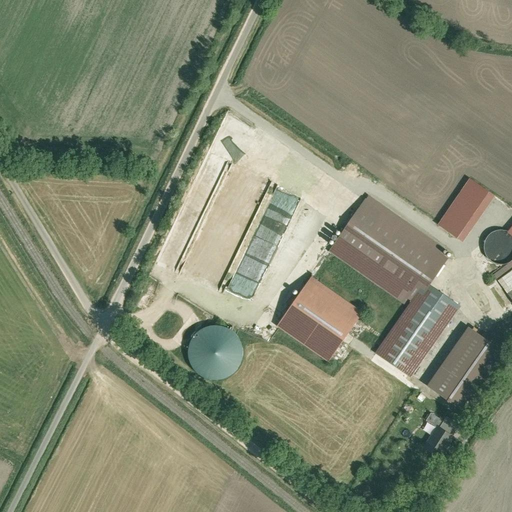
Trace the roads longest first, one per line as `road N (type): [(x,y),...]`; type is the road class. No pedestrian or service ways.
road 1 (unclassified): [(260,0),(106,325)]
road 2 (unclassified): [(330,511),(106,325)]
road 3 (unclassified): [(106,325),(12,511)]
road 4 (unclassified): [(106,325),(0,161)]
road 5 (unknown): [(423,511),(460,483),(511,410)]
